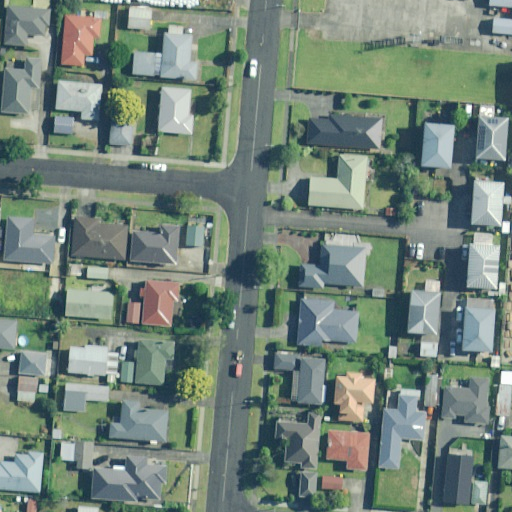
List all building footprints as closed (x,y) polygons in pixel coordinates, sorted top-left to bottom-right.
[(46,28),(48,28),(48,27),(50,27),(51,25),(52,10),(45,9),(7,6),(4,44),(26,46),(27,37),(45,38),(46,28)] [(152,9),(130,8),(128,28),(151,29),(152,9)] [(102,18),(65,15),(61,64),(83,66),(84,54),(92,55),(94,37),(100,37),(102,18)] [(511,22),(494,21),(492,33),(511,34),(511,22)] [(160,77),(198,80),(199,63),(190,62),(193,36),(181,35),(182,27),(170,26),(169,33),(164,33),(162,54),(135,52),(132,74),(160,77)] [(42,58),(26,57),(25,70),(5,69),(2,112),(29,114),(31,88),(40,89),(42,58)] [(101,85),(58,82),(56,108),(82,110),(82,119),(98,120),(101,85)] [(192,90),(161,88),(158,131),(192,134),(193,115),(190,115),(192,90)] [(328,114),(328,119),(309,118),(307,144),(379,150),(382,118),(328,114)] [(75,117),(54,116),(52,133),(73,134),(75,117)] [(508,118),(478,117),(476,159),(505,161),(508,118)] [(132,124),(111,122),(109,144),(131,146),(132,124)] [(453,126),(425,123),(420,165),(449,168),(453,126)] [(367,157),(339,155),(338,179),(311,178),(309,205),(363,209),(367,157)] [(504,183),(474,180),(471,224),(500,226),(504,183)] [(63,277),(51,276),(53,235),(34,234),(35,219),(7,217),(3,278),(19,279),(19,274),(48,276),(45,301),(60,302),(63,277)] [(98,219),(73,218),(71,257),(124,260),(126,225),(98,224),(98,219)] [(203,224),(187,224),(186,245),(202,246),(203,224)] [(130,261),(158,263),(158,265),(166,266),(167,264),(177,265),(180,226),(161,225),(160,234),(133,231),(130,261)] [(363,287),(366,248),(361,248),(362,237),(323,234),(320,266),(300,264),(298,286),(323,288),(323,283),(363,287)] [(505,283),(496,282),(499,248),(470,245),(466,287),(494,289),(493,294),(504,295),(505,283)] [(109,269),(88,267),(87,278),(108,279),(109,269)] [(177,302),(179,282),(144,280),(142,303),(128,302),(126,323),(171,326),(173,301),(177,302)] [(114,293),(67,289),(65,316),(113,319),(114,293)] [(439,293),(411,290),(407,333),(435,335),(439,293)] [(332,302),(301,300),(298,345),(321,346),(321,340),(356,342),(358,312),(332,311),(332,302)] [(492,310),(466,308),(463,350),(489,352),(492,310)] [(17,320),(0,319),(0,348),(16,349),(17,320)] [(174,344),(139,341),(137,363),(122,362),(121,382),(163,385),(165,369),(172,369),(174,344)] [(437,343),(421,342),(420,356),(436,357),(437,343)] [(84,346),(83,349),(70,348),(67,372),(116,377),(118,354),(106,353),(107,348),(84,346)] [(56,355),(21,352),(19,373),(54,376),(56,355)] [(297,355),(276,353),(274,368),(296,370),(297,355)] [(325,359),(301,358),(301,373),(294,372),(292,403),(323,404),(325,359)] [(511,373),(501,372),(495,413),(508,415),(511,385),(511,373)] [(371,403),(373,379),(361,378),(361,375),(336,373),(333,403),(339,404),(338,420),(362,421),(363,407),(364,402),(371,403)] [(440,376),(426,375),(423,405),(437,407),(440,376)] [(35,378),(19,377),(17,401),(34,402),(35,378)] [(442,418),(456,419),(456,416),(464,416),(464,420),(463,423),(488,424),(490,378),(468,377),(468,389),(443,388),(442,418)] [(108,387),(65,384),(63,411),(83,412),(84,400),(107,402),(108,387)] [(421,390),(398,388),(398,394),(386,392),(378,467),(399,470),(402,439),(421,441),(424,413),(419,412),(421,390)] [(144,404),(122,401),(120,424),(111,423),(109,437),(166,443),(169,412),(144,409),(144,404)] [(321,415),(308,413),(307,424),(276,420),(274,438),(286,440),(284,462),(300,463),(300,467),(314,469),(321,415)] [(370,434),(328,430),(323,459),(346,461),(345,469),(366,471),(370,434)] [(511,436),(500,436),(497,468),(511,469),(511,472),(511,471),(511,436)] [(92,443),(61,442),(61,460),(76,460),(76,469),(91,469),(92,443)] [(43,454),(16,452),(15,465),(0,463),(0,489),(40,492),(43,454)] [(473,456),(446,453),(442,502),(468,505),(473,456)] [(167,459),(146,457),(127,456),(126,471),(94,469),(92,499),(136,502),(137,499),(161,500),(162,483),(165,484),(167,459)] [(314,473),(298,472),(297,497),(313,498),(314,473)] [(342,478),(322,477),(321,488),(341,490),(342,478)] [(470,503),(485,504),(487,482),(472,480),(470,503)] [(35,511),(37,501),(27,500),(26,511),(35,511)]
